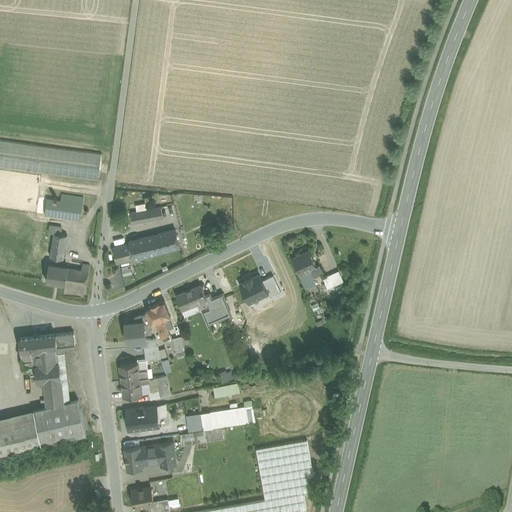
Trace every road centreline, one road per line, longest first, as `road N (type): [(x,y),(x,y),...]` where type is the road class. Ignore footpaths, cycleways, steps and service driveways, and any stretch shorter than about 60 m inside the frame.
road 1 (tertiary): [(95,311),(287,224),(325,218),(399,231)]
road 2 (unclassified): [(137,0),(95,311)]
road 3 (secondary): [(335,511),(399,231)]
road 4 (secondary): [(399,231),(432,100),(470,0)]
road 5 (unclassified): [(95,311),(118,511)]
road 6 (track): [(511,370),(371,354)]
